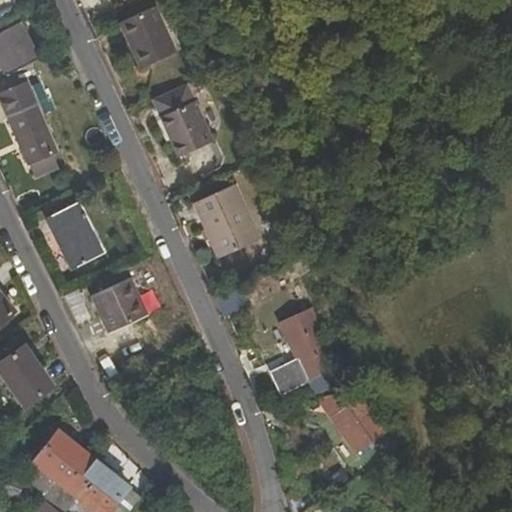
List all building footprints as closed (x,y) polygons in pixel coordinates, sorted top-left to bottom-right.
[(176,53),(155,8),(121,23),(141,69),(176,53)] [(0,63),(5,72),(38,54),(21,22),(0,33),(0,63)] [(0,93),(0,99),(27,163),(28,163),(50,153),(55,152),(25,83),(0,93)] [(213,141),(188,87),(156,101),(180,156),(213,141)] [(50,153),(28,163),(34,177),(56,167),(50,153)] [(261,240),(236,186),(196,203),(220,258),(261,240)] [(106,254),(80,202),(51,217),(77,268),(106,254)] [(108,334),(149,315),(131,278),(92,297),(108,334)] [(0,323),(15,311),(0,292),(0,323)] [(306,311),(281,323),(308,382),(334,370),(306,311)] [(0,361),(0,370),(25,407),(55,387),(25,344),(0,361)] [(356,453),(384,434),(354,389),(318,399),(356,453)] [(186,429),(198,450),(214,440),(202,420),(186,429)] [(33,462),(95,511),(110,511),(130,488),(58,430),(33,462)] [(307,485),(288,494),(292,511),(305,511),(317,505),(307,485)] [(130,511),(142,497),(130,488),(110,511),(130,511)] [(34,511),(59,511),(44,499),(34,511)]
